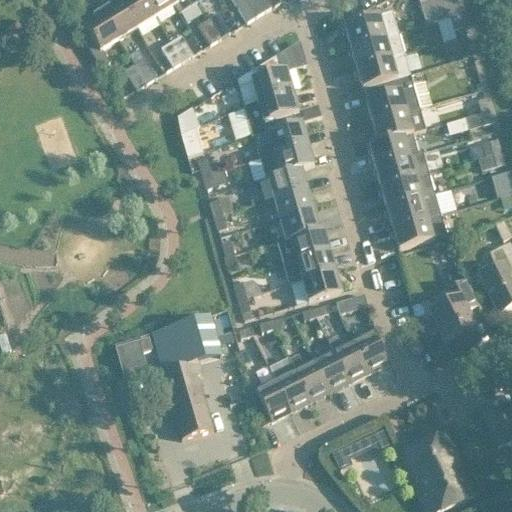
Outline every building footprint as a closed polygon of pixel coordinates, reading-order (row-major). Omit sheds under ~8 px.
[(155,21),(141,0),(123,0),(118,3),(137,33),(155,21)] [(173,10),(167,0),(141,0),(155,21),(173,10)] [(197,7),(192,0),(167,0),(173,10),(179,19),(197,7)] [(257,21),(244,2),(243,0),(229,0),(246,27),(257,21)] [(257,0),(246,0),(244,2),(257,21),(271,13),(263,0),(262,0),(259,2),(257,0)] [(442,0),(430,0),(431,3),(438,26),(449,23),(442,0)] [(455,0),(442,0),(449,23),(453,35),(464,31),(455,0)] [(137,33),(118,3),(100,14),(118,44),(137,33)] [(431,3),(419,6),(426,29),(438,26),(431,3)] [(398,37),(392,16),(378,20),(375,10),(356,22),(357,26),(344,30),(350,51),(398,37)] [(118,44),(100,14),(81,26),(88,37),(81,41),(101,73),(110,67),(102,54),(118,44)] [(218,18),(208,24),(220,44),(230,38),(218,18)] [(220,44),(208,24),(197,30),(210,50),(220,44)] [(404,58),(398,37),(350,51),(356,72),(404,58)] [(181,40),(171,47),(183,66),(193,60),(181,40)] [(183,66),(171,47),(160,53),(173,73),(183,66)] [(128,60),(134,69),(146,89),(156,83),(139,54),(128,60)] [(410,80),(404,58),(356,72),(362,93),(364,93),(403,81),(410,80)] [(276,60),(237,84),(244,111),(258,106),(291,96),(285,75),(281,76),(276,60)] [(146,89),(134,69),(124,76),(136,95),(146,89)] [(410,80),(403,81),(364,93),(367,105),(365,105),(372,127),(420,113),(410,80)] [(298,117),(291,96),(258,106),(244,111),(243,111),(252,142),(269,137),(296,129),(293,119),(298,117)] [(489,117),(485,103),(477,106),(481,119),(489,117)] [(191,113),(177,122),(181,140),(196,133),(199,131),(191,113)] [(426,135),(420,113),(372,127),(377,146),(378,147),(403,140),(403,141),(413,138),(426,135)] [(492,128),(489,117),(481,119),(465,123),(468,135),(492,128)] [(301,128),(296,129),(269,137),(272,150),(267,152),(265,150),(256,153),(259,163),(307,149),(301,128)] [(203,157),(196,133),(181,140),(187,162),(203,157)] [(413,138),(403,141),(403,140),(378,147),(377,146),(368,149),(374,171),(409,161),(419,158),(413,138)] [(489,147),(493,159),(501,157),(497,145),(489,147)] [(313,171),(307,149),(259,163),(265,184),(268,183),(300,174),(313,171)] [(419,158),(409,161),(374,171),(380,191),(428,178),(422,157),(419,158)] [(504,169),(501,157),(493,159),(477,164),(481,176),(504,169)] [(198,166),(202,180),(210,177),(206,163),(198,166)] [(210,178),(210,177),(202,180),(206,194),(228,187),(224,174),(210,178)] [(306,195),(300,174),(268,183),(274,204),(306,195)] [(434,198),(428,178),(380,191),(386,212),(434,198)] [(312,215),(306,195),(274,204),(280,225),(312,215)] [(440,219),(434,198),(386,212),(392,233),(440,219)] [(210,207),(214,221),(222,218),(218,205),(210,207)] [(318,236),(318,235),(312,215),(280,225),(286,245),(318,236)] [(226,233),(222,218),(214,221),(218,235),(226,233)] [(445,237),(440,219),(392,233),(399,255),(433,245),(432,241),(445,237)] [(503,224),(494,229),(502,246),(511,241),(503,224)] [(322,234),(318,235),(318,236),(286,245),(278,247),(284,268),(328,256),(322,234)] [(222,249),(226,262),(234,260),(230,246),(222,249)] [(496,271),(479,280),(498,319),(511,311),(511,251),(510,246),(489,257),(496,271)] [(334,276),(328,256),(284,268),(283,269),(289,289),(302,286),(334,276)] [(238,274),(234,260),(226,262),(230,277),(238,274)] [(340,298),(334,276),(302,286),(308,307),(340,298)] [(477,310),(465,286),(446,295),(451,305),(429,316),(444,346),(474,331),(466,316),(477,310)] [(234,290),(238,304),(246,301),(242,288),(234,290)] [(339,320),(367,311),(364,299),(335,307),(339,320)] [(250,316),(246,301),(238,304),(242,318),(250,316)] [(326,310),(314,314),(316,322),(328,319),(326,310)] [(316,322),(314,314),(302,317),(304,325),(316,322)] [(209,321),(152,338),(162,377),(182,444),(213,435),(197,383),(202,381),(198,367),(221,361),(209,321)] [(283,322),(271,326),(274,334),(286,331),(283,322)] [(274,334),(271,326),(259,329),(262,338),(274,334)] [(253,340),(250,332),(238,335),(240,344),(253,340)] [(372,336),(352,346),(368,378),(388,369),(372,336)] [(343,351),(337,340),(327,345),(333,356),(349,388),(368,378),(352,346),(343,351)] [(148,342),(115,352),(125,388),(149,381),(142,357),(152,354),(148,342)] [(409,349),(414,358),(423,354),(418,344),(409,349)] [(349,388),(333,356),(313,365),(329,398),(349,388)] [(329,398),(313,365),(303,370),(298,359),(289,364),(310,407),(329,398)] [(284,380),(275,384),(291,417),(310,407),(294,375),(289,364),(279,369),(284,380)] [(291,417),(275,384),(255,394),(271,427),(291,417)] [(483,421),(497,452),(511,444),(511,416),(508,409),(483,421)] [(455,454),(447,439),(447,437),(412,454),(418,468),(408,473),(422,504),(428,502),(432,511),(448,511),(473,500),(453,456),(455,454)] [(346,453),(333,459),(341,476),(353,470),(351,464),(346,453)]
